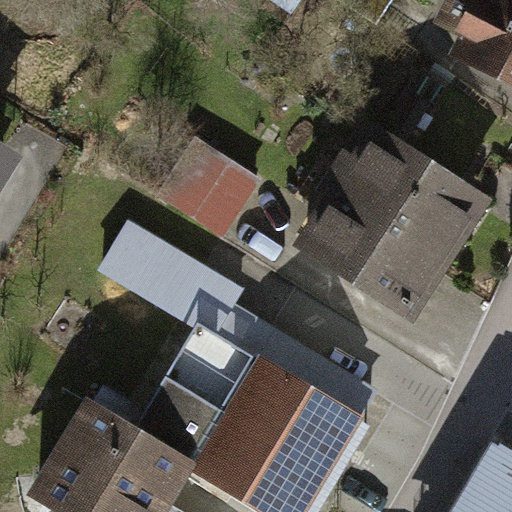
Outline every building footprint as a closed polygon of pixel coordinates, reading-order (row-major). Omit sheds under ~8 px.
[(321,0),(371,32),(391,0),(321,0)] [(511,0),(481,0),(448,65),(511,98),(511,0)] [(405,334),(485,206),(360,128),(280,256),(405,334)] [(253,180),(188,136),(148,196),(213,240),(253,180)] [(0,175),(9,160),(0,155),(0,175)] [(254,358),(353,420),(372,389),(231,304),(240,290),(159,241),(156,246),(117,222),(93,262),(254,358)] [(353,420),(254,358),(182,476),(240,511),(312,511),(364,427),(353,420)] [(188,466),(128,430),(77,399),(19,495),(46,511),(159,511),(182,476),(188,466)] [(511,511),(511,460),(480,442),(438,511),(511,511)]
